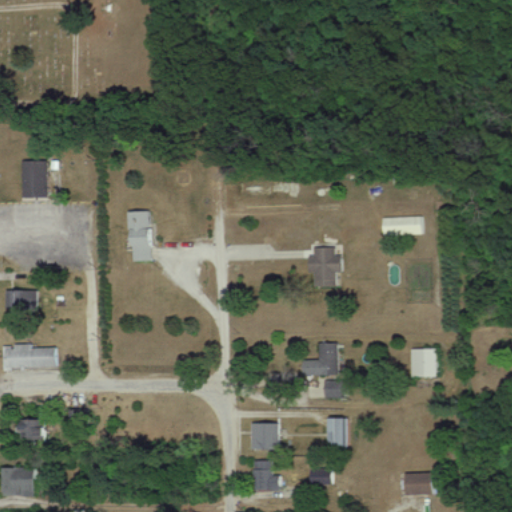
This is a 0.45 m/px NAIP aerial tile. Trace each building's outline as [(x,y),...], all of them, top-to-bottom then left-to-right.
[(52,161),(25,161),(25,197),(52,197),(52,161)] [(135,212),(135,247),(158,246),(157,211),(135,212)] [(425,217),(388,217),(388,234),(425,234),(425,217)] [(315,274),(318,274),(318,287),(342,287),(342,272),(348,272),(348,256),(340,256),(340,247),(315,247),(315,274)] [(24,291),(25,310),(40,309),(39,290),(24,291)] [(322,376),(342,376),(342,344),(322,344),(322,376)] [(9,345),(9,367),(62,367),(62,345),(9,345)] [(441,348),(416,348),(416,377),(441,377),(441,348)] [(51,445),(51,416),(26,416),(26,445),(51,445)] [(333,417),(333,447),(353,447),(353,417),(333,417)] [(284,449),(284,422),(258,422),(258,449),(284,449)] [(258,489),(285,489),(285,476),(276,476),(276,461),(258,461),(258,489)] [(7,468),(7,495),(39,495),(39,468),(7,468)] [(314,469),(314,484),(337,484),(337,469),(314,469)]
